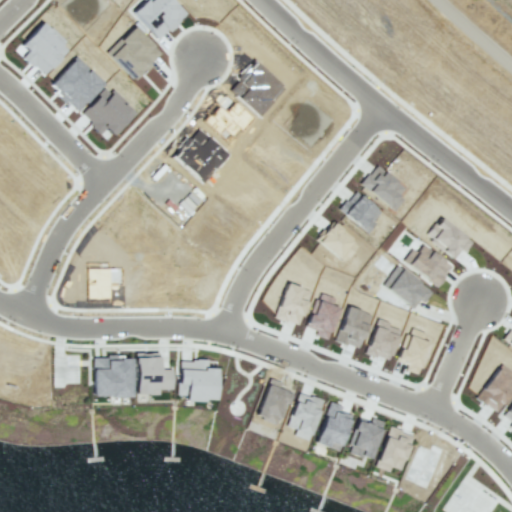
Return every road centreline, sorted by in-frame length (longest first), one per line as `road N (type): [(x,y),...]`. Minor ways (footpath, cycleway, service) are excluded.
road 1 (residential): [(511,465),(432,408),(293,358),(202,338),(58,336),(0,309)]
road 2 (residential): [(511,211),(271,0)]
road 3 (residential): [(229,343),(266,253),(383,106)]
road 4 (residential): [(108,192),(171,127),(207,65)]
road 5 (residential): [(29,325),(66,243),(108,192)]
road 6 (residential): [(108,192),(0,84)]
road 7 (residential): [(432,408),(481,298)]
